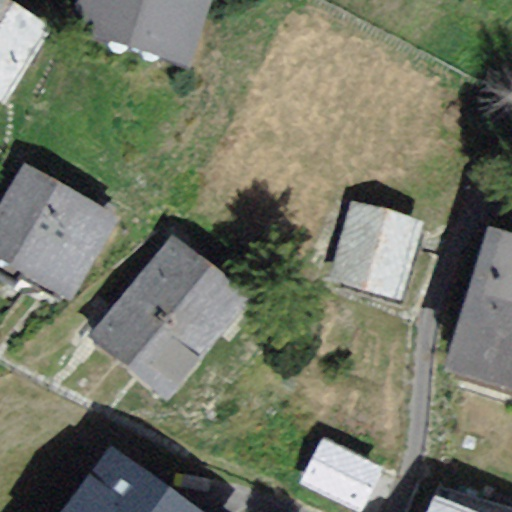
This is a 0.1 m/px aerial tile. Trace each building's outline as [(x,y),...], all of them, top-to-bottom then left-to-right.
[(47,29),(0,0),(0,101),(1,102),(47,29)] [(209,0),(78,0),(72,24),(188,73),(209,0)] [(118,219),(22,164),(0,203),(0,262),(70,303),(118,219)] [(421,217),(349,202),(332,282),(403,298),(421,217)] [(511,237),(492,231),(448,369),(511,389),(511,237)] [(248,294),(172,233),(88,338),(165,399),(248,294)] [(356,511),(379,472),(321,439),(298,480),(353,511),(356,511)] [(201,511),(109,445),(60,511),(201,511)] [(464,511),(428,498),(419,511),(464,511)]
